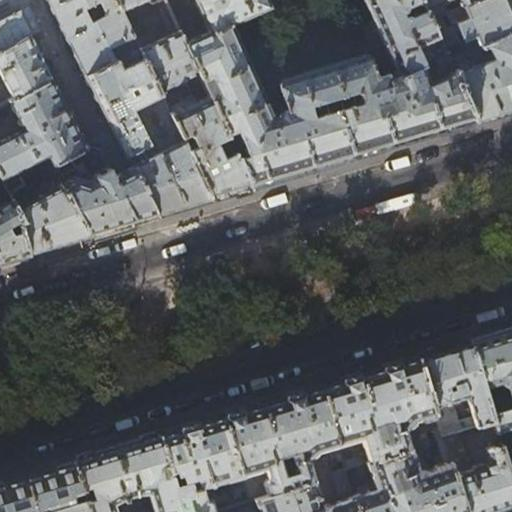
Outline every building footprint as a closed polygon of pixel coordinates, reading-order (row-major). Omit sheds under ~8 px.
[(0,0),(0,105),(10,101),(54,78),(48,67),(37,46),(31,34),(40,29),(27,2),(25,0),(0,0)] [(115,0),(63,0),(51,6),(68,41),(85,74),(114,60),(110,49),(133,37),(120,9),(115,0)] [(115,0),(120,9),(139,0),(115,0)] [(364,0),(395,70),(386,72),(385,71),(376,73),(376,71),(373,72),(369,56),(365,53),(332,63),(332,62),(316,67),(301,71),(301,72),(279,78),(277,83),(285,107),(284,108),(282,108),(279,110),(277,112),(276,114),(275,116),(273,115),(230,22),(269,5),(266,0),(193,0),(207,30),(184,40),(198,72),(200,76),(208,72),(211,74),(220,94),(210,99),(225,133),(236,128),(245,153),(236,156),(250,187),(301,172),(345,159),(414,138),(474,120),(454,74),(428,82),(423,66),(425,65),(417,47),(437,37),(430,20),(426,10),(412,16),(407,14),(403,16),(401,11),(405,9),(407,5),(419,0),(364,0)] [(421,0),(426,10),(430,20),(455,9),(452,1),(440,6),(439,3),(444,0),(460,0),(463,6),(475,0),(421,0)] [(511,16),(509,9),(504,0),(475,0),(463,6),(455,9),(430,20),(437,37),(443,49),(460,41),(459,39),(463,37),(468,51),(511,31),(511,16)] [(179,31),(139,49),(159,90),(198,72),(184,40),(179,31)] [(511,31),(468,51),(448,60),(454,74),(474,120),(510,110),(511,109),(511,31)] [(138,48),(114,60),(85,74),(108,120),(131,165),(155,215),(182,207),(211,199),(187,149),(182,139),(159,150),(155,141),(150,143),(133,108),(161,95),(159,90),(139,49),(138,48)] [(73,116),(54,78),(10,101),(24,129),(0,140),(0,175),(0,177),(10,194),(25,186),(17,170),(48,155),(53,166),(56,164),(56,163),(71,155),(88,147),(73,116)] [(236,156),(225,133),(210,99),(208,95),(197,101),(195,96),(175,105),(177,110),(170,113),(180,136),(189,132),(195,144),(187,149),(211,199),(230,193),(250,187),(236,156)] [(90,146),(88,147),(71,155),(76,166),(83,162),(90,176),(87,176),(79,175),(71,179),(67,171),(61,174),(65,182),(63,184),(90,235),(113,228),(136,221),(113,174),(108,163),(100,149),(90,146)] [(122,169),(113,174),(136,221),(145,218),(155,215),(131,165),(122,169)] [(0,261),(28,253),(20,221),(24,220),(17,207),(12,198),(0,204),(0,176),(0,177),(0,175),(0,261)] [(63,184),(17,207),(24,220),(20,221),(28,253),(58,244),(90,235),(63,184)] [(511,406),(511,327),(498,331),(468,341),(490,414),(511,406)] [(416,356),(440,436),(459,431),(492,421),(490,414),(468,341),(444,348),(416,356)] [(367,371),(319,385),(342,461),(345,471),(343,471),(344,472),(367,464),(411,450),(404,429),(411,425),(422,433),(433,430),(444,466),(450,464),(449,460),(448,460),(440,436),(416,356),(367,371)] [(271,399),(222,414),(245,490),(248,501),(255,499),(288,488),(288,490),(313,481),(306,459),(313,457),(317,452),(327,450),(330,459),(334,458),(336,463),(342,461),(319,385),(271,399)] [(511,406),(490,414),(492,421),(496,433),(511,428),(511,460),(504,462),(511,487),(511,406)] [(190,424),(157,434),(180,511),(213,511),(210,500),(209,499),(207,497),(206,497),(204,496),(201,487),(209,484),(211,490),(215,492),(230,488),(232,500),(238,498),(239,497),(238,492),(245,490),(222,414),(190,424)] [(448,460),(449,460),(450,464),(464,511),(486,511),(489,511),(511,503),(511,487),(504,462),(499,444),(484,448),(488,464),(470,470),(459,431),(440,436),(448,460)] [(113,447),(71,459),(86,511),(115,511),(112,502),(120,496),(135,492),(146,492),(151,511),(180,511),(157,434),(113,447)] [(415,464),(411,450),(367,464),(368,468),(369,468),(371,475),(370,475),(374,488),(351,495),(357,511),(464,511),(450,464),(444,466),(426,472),(425,469),(413,468),(414,467),(415,466),(415,464)] [(0,480),(0,511),(86,511),(71,459),(7,479),(0,480)] [(357,511),(351,495),(344,472),(343,471),(343,467),(331,473),(339,499),(322,504),(321,502),(318,501),(316,500),(313,501),(313,499),(317,497),(316,495),(318,494),(313,481),(288,490),(295,511),(357,511)] [(288,488),(255,499),(259,511),(295,511),(288,490),(288,488)]
